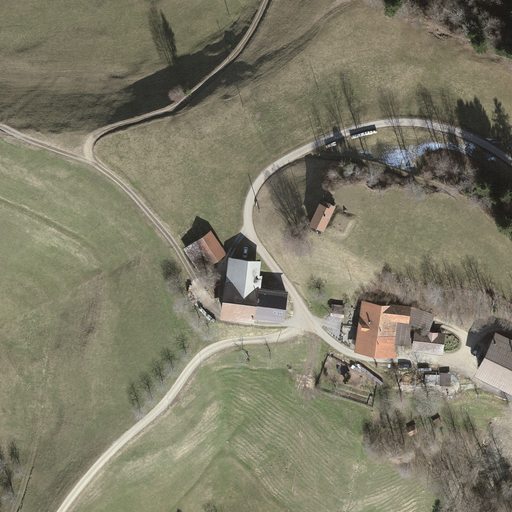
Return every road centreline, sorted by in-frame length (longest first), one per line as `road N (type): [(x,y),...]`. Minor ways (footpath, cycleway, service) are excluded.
road 1 (track): [(302,321),(219,316),(175,245),(112,176),(0,127)]
road 2 (track): [(302,321),(284,336),(206,351),(60,511)]
road 3 (track): [(97,165),(88,151),(92,137),(183,102),(236,55),(266,0)]
road 4 (track): [(511,393),(443,361),(354,355),(302,321)]
road 5 (track): [(296,154),(367,163),(462,199)]
